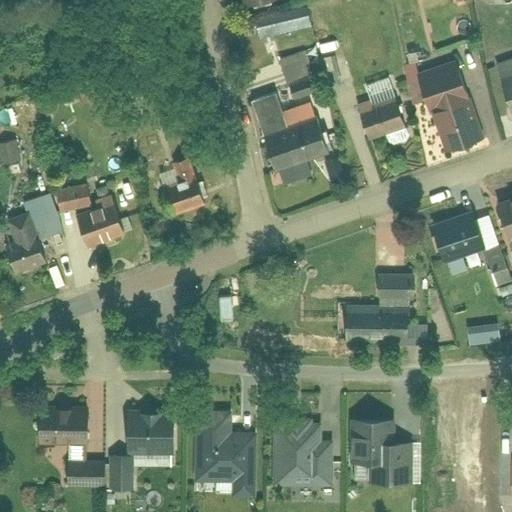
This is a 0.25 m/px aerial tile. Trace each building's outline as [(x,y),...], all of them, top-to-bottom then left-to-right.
[(244,0),(246,10),(291,1),(291,0),(244,0)] [(315,22),(320,46),(350,41),(345,17),(315,22)] [(282,61),(294,100),(317,93),(305,54),(282,61)] [(511,63),(493,69),(507,117),(511,115),(511,63)] [(418,82),(442,151),(478,139),(454,69),(418,82)] [(398,99),(394,101),(386,81),(368,88),(376,107),(357,115),(367,139),(407,124),(398,99)] [(278,96),(251,106),(262,137),(289,128),(278,96)] [(262,137),(275,173),(329,154),(316,119),(289,128),(262,137)] [(14,143),(0,147),(0,153),(6,170),(22,164),(14,143)] [(175,174),(159,179),(171,219),(205,209),(190,162),(173,168),(175,174)] [(86,181),(55,188),(61,213),(91,207),(86,181)] [(511,202),(496,207),(506,243),(510,242),(511,251),(511,202)] [(112,204),(73,217),(85,254),(125,241),(112,204)] [(430,230),(443,265),(487,249),(474,214),(430,230)] [(12,278),(17,277),(46,268),(30,216),(5,223),(12,246),(3,249),(12,278)] [(259,276),(263,287),(279,282),(276,270),(259,276)] [(346,345),(408,345),(408,302),(416,302),(416,278),(383,278),(383,313),(346,313),(346,345)] [(87,412),(35,411),(34,446),(68,447),(66,488),(103,489),(104,464),(85,463),(87,412)] [(254,415),(193,416),(194,485),(232,484),(232,500),(255,500),(254,427),(254,415)] [(390,420),(348,420),(349,464),(367,464),(367,486),(413,486),(413,444),(390,445),(390,420)] [(174,422),(127,422),(127,457),(112,457),(112,498),(132,498),(132,460),(174,459),(174,422)] [(317,428),(273,428),(273,491),(332,491),(333,447),(317,447),(317,428)]
